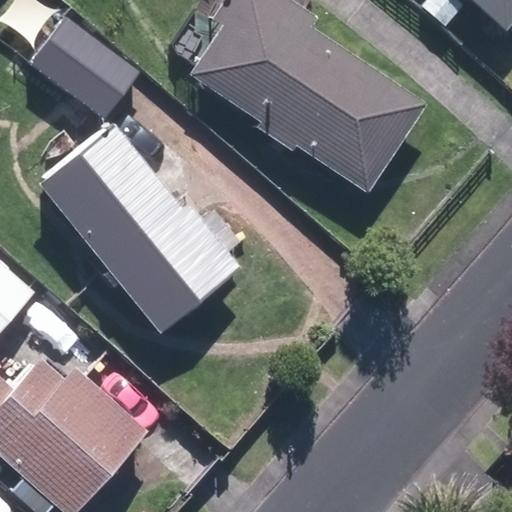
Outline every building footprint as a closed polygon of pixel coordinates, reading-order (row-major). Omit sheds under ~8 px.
[(294,149),(368,196),(425,107),(309,31),(316,19),(286,0),(227,0),(213,22),(224,28),(191,79),(260,123),(256,130),(292,153),(294,149)] [(511,0),(466,0),(505,34),(511,25),(511,0)] [(29,66),(103,122),(140,72),(66,18),(29,66)] [(40,189),(160,337),(241,271),(227,254),(239,244),(213,214),(202,223),(190,208),(182,213),(114,128),(40,189)] [(0,331),(31,294),(0,267),(0,331)] [(6,493),(28,511),(55,511),(59,509),(62,511),(77,511),(145,435),(72,371),(61,383),(41,365),(15,393),(0,379),(0,457),(21,476),(6,493)]
